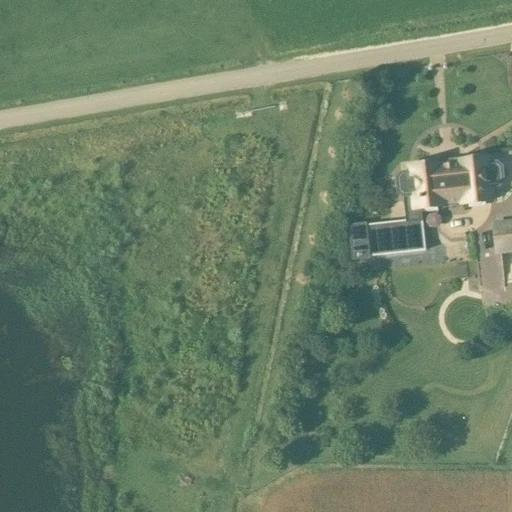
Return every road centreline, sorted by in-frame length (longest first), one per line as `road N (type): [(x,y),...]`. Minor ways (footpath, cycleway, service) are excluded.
road 1 (tertiary): [(0,118),(511,34)]
road 2 (track): [(250,76),(291,154),(253,398),(223,457),(213,511)]
